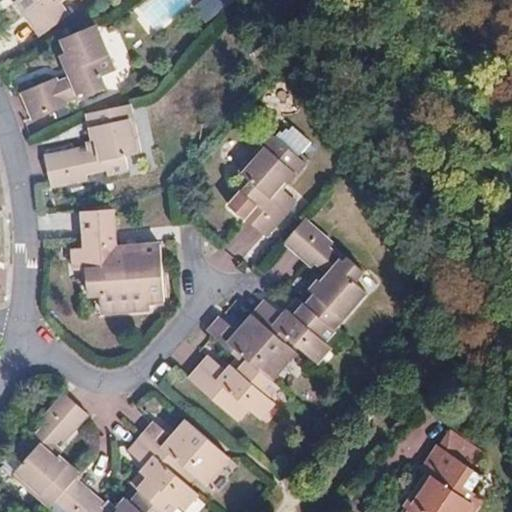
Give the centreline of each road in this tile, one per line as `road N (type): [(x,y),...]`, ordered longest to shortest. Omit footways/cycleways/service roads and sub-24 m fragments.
road 1 (residential): [(34,338),(122,415),(226,291)]
road 2 (residential): [(0,99),(30,203),(34,338)]
